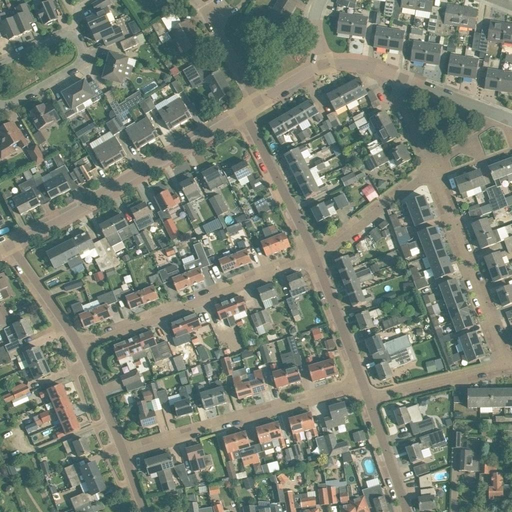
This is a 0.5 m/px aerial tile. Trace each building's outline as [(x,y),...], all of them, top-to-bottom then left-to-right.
[(57,19),(52,6),(54,6),(51,0),(42,0),(45,4),(35,9),(40,19),(42,19),(45,25),(46,25),(48,25),(52,24),(53,22),(57,19)] [(88,26),(90,32),(110,23),(106,15),(111,13),(108,6),(112,4),(109,0),(100,0),(92,5),(97,12),(98,13),(93,16),(93,17),(87,20),(89,25),(88,26)] [(295,7),(284,0),(279,0),(268,19),(281,27),(288,16),(289,16),(295,7)] [(346,7),(348,8),(350,2),(343,0),(337,0),(336,4),(346,7)] [(401,8),(416,11),(417,0),(402,0),(402,3),(394,2),(392,18),(393,19),(398,21),(399,15),(400,15),(401,8)] [(417,0),(416,11),(431,13),(433,0),(417,0)] [(394,2),(387,1),(384,16),(392,18),(394,2)] [(33,17),(27,4),(16,9),(19,16),(13,18),(21,36),(32,31),(27,19),(33,17)] [(448,6),(445,19),(445,24),(460,26),(461,20),(462,13),(462,8),(448,6)] [(462,8),(462,13),(461,20),(460,26),(475,29),(478,10),(462,8)] [(0,15),(0,31),(5,30),(10,41),(21,36),(13,18),(8,21),(4,14),(0,15)] [(338,33),(351,35),(354,16),(340,14),(337,34),(338,34),(338,33)] [(381,15),(374,14),(373,25),(380,26),(381,15)] [(354,16),(351,35),(365,37),(365,38),(368,18),(354,16)] [(436,29),(438,18),(431,17),(429,28),(428,32),(435,35),(436,30),(436,29)] [(152,25),(152,26),(143,31),(145,35),(154,29),(159,38),(170,31),(163,19),(152,25)] [(135,20),(128,24),(134,34),(141,30),(135,20)] [(172,30),(185,53),(200,44),(188,21),(172,30)] [(479,51),(484,53),(486,54),(488,40),(503,43),(504,36),(506,25),(491,22),(488,39),(481,37),(479,51)] [(114,31),(110,23),(90,32),(93,38),(95,37),(97,42),(103,39),(104,41),(108,39),(111,45),(125,38),(120,28),(114,31)] [(504,36),(503,43),(511,44),(511,25),(506,25),(504,36)] [(375,47),(388,49),(391,29),(377,27),(374,47),(375,47)] [(391,29),(388,49),(401,51),(401,52),(402,52),(405,32),(391,29)] [(474,34),(472,49),(479,51),(481,37),(481,35),(474,34)] [(124,51),(137,46),(133,37),(120,43),(124,51)] [(428,44),(414,41),(411,61),(412,62),(412,61),(425,63),(426,58),(428,44)] [(454,44),(448,43),(448,46),(447,52),(455,53),(456,47),(454,46),(454,44)] [(428,44),(426,58),(425,63),(438,65),(438,66),(439,66),(442,46),(428,44)] [(110,54),(107,66),(131,73),(133,67),(127,66),(129,59),(110,54)] [(465,58),(451,55),(447,75),(448,75),(462,77),(465,58)] [(465,58),(462,77),(475,79),(476,80),(479,60),(465,58)] [(201,77),(193,65),(183,71),(190,83),(200,77),(201,77)] [(131,73),(107,66),(103,79),(113,81),(112,86),(120,88),(121,84),(122,84),(124,77),(130,79),(131,73)] [(179,73),(176,67),(170,72),(173,77),(179,73)] [(499,91),(500,86),(502,72),(488,69),(485,89),(499,91)] [(209,73),(203,76),(218,101),(227,95),(228,96),(230,95),(229,94),(232,92),(220,71),(211,77),(209,73)] [(500,86),(499,91),(511,93),(511,73),(502,72),(500,86)] [(170,84),(172,77),(166,75),(164,82),(170,84)] [(357,100),(367,95),(367,94),(359,79),(348,84),(357,100)] [(73,85),(76,91),(84,104),(91,100),(95,103),(105,97),(104,95),(98,84),(92,87),(91,85),(89,87),(85,81),(82,83),(81,82),(73,85)] [(183,91),(180,86),(177,81),(172,84),(175,89),(178,94),(183,91)] [(338,90),(346,106),(357,100),(348,84),(338,90)] [(84,104),(76,91),(73,85),(66,91),(63,94),(66,100),(64,101),(65,103),(60,106),(67,119),(77,113),(76,109),(84,104)] [(336,112),(346,106),(338,90),(327,96),(336,112)] [(121,109),(111,91),(104,95),(105,97),(113,110),(116,116),(117,117),(119,116),(123,114),(124,113),(121,109)] [(150,98),(145,101),(151,111),(156,108),(153,102),(150,98)] [(169,105),(181,124),(192,117),(180,98),(169,105)] [(311,100),(301,106),(308,119),(315,115),(319,123),(323,120),(311,100)] [(371,104),(371,105),(372,107),(374,109),(381,106),(380,105),(378,101),(378,100),(371,104)] [(124,113),(129,110),(131,109),(130,108),(128,105),(127,103),(127,102),(126,101),(119,105),(124,113)] [(146,115),(151,111),(145,101),(139,104),(146,115)] [(30,115),(39,131),(48,125),(49,127),(61,120),(51,103),(44,106),(43,105),(31,112),(32,114),(30,115)] [(181,124),(169,105),(158,112),(169,131),(181,124)] [(290,112),(298,125),(308,119),(301,106),(290,112)] [(279,119),(282,123),(287,132),(298,125),(290,112),(279,119)] [(371,136),(377,132),(387,127),(392,125),(385,112),(368,122),(365,117),(363,118),(355,123),(354,123),(360,134),(368,130),(371,136)] [(336,119),(333,113),(327,115),(329,120),(330,122),(336,119)] [(353,118),(355,123),(363,118),(360,114),(353,118)] [(120,133),(126,129),(118,117),(112,120),(120,133)] [(148,118),(137,124),(148,143),(159,137),(148,118)] [(287,132),(282,123),(279,119),(269,125),(277,138),(281,145),(286,142),(282,135),(287,132)] [(106,124),(109,129),(114,136),(120,133),(112,120),(106,124)] [(330,122),(329,120),(322,123),(324,125),(326,130),(326,131),(332,128),(330,122)] [(0,147),(0,155),(2,159),(11,153),(8,149),(19,142),(22,149),(28,145),(20,131),(18,132),(12,123),(0,130),(0,135),(1,137),(0,137),(0,139),(3,146),(0,147)] [(148,143),(137,124),(126,131),(137,150),(148,143)] [(392,125),(387,127),(377,132),(380,138),(367,145),(372,156),(383,150),(381,146),(398,137),(392,125)] [(39,145),(47,141),(41,130),(34,134),(39,145)] [(302,133),(306,140),(311,137),(307,131),(306,130),(302,133)] [(302,142),(306,140),(302,133),(298,135),(302,142)] [(86,135),(80,138),(83,144),(89,141),(86,135)] [(115,137),(114,138),(104,144),(116,163),(127,156),(115,137)] [(336,142),(334,138),(331,139),(327,141),(329,146),(336,142)] [(104,144),(93,150),(104,169),(116,163),(104,144)] [(285,155),(290,167),(304,160),(301,153),(308,149),(306,145),(299,149),(299,148),(285,155)] [(36,166),(45,161),(37,146),(28,151),(36,166)] [(383,150),(372,156),(373,157),(365,161),(371,172),(379,168),(378,167),(394,159),(398,167),(411,160),(403,146),(386,155),(383,150)] [(48,150),(43,153),(46,159),(51,156),(48,150)] [(511,158),(502,163),(509,182),(511,181),(511,158)] [(93,177),(92,174),(90,172),(92,171),(90,168),(88,165),(86,166),(83,160),(83,159),(74,164),(78,170),(70,175),(72,177),(75,182),(76,181),(79,185),(84,182),(85,184),(89,182),(87,180),(93,177)] [(295,177),(309,170),(304,160),(290,167),(295,177)] [(247,177),(250,183),(255,181),(252,174),(253,174),(246,161),(232,169),(235,174),(227,178),(230,184),(238,180),(238,181),(247,177)] [(301,188),(320,179),(317,173),(330,166),(328,161),(324,163),(317,167),(309,170),(295,177),(301,188)] [(502,186),(501,183),(507,180),(509,182),(502,163),(489,168),(494,181),(497,188),(502,186)] [(349,165),(338,170),(341,177),(352,172),(349,165)] [(70,175),(65,166),(59,169),(51,173),(53,179),(61,195),(71,190),(66,180),(68,179),(72,177),(70,175)] [(217,188),(218,189),(224,186),(220,179),(223,177),(217,166),(202,174),(211,191),(217,188)] [(483,192),(487,191),(485,185),(480,171),(468,175),(473,190),(481,187),(483,192)] [(51,173),(42,178),(35,181),(34,178),(41,193),(45,190),(50,200),(61,195),(53,179),(51,173)] [(341,179),(345,187),(358,181),(354,173),(341,179)] [(364,173),(356,177),(358,181),(366,176),(364,173)] [(463,200),(468,198),(466,193),(473,190),(468,175),(456,180),(461,194),(463,200)] [(23,193),(22,194),(31,210),(41,205),(36,195),(41,193),(34,178),(19,186),(23,193)] [(181,185),(183,189),(186,196),(190,203),(196,200),(202,197),(198,190),(193,179),(181,185)] [(306,199),(311,197),(320,192),(327,188),(325,184),(323,185),(320,179),(301,188),(306,199)] [(371,185),(362,191),(370,203),(379,197),(371,185)] [(9,191),(4,194),(6,199),(12,196),(9,191)] [(155,198),(157,202),(162,212),(176,206),(175,205),(181,203),(177,195),(171,198),(168,191),(155,198)] [(22,194),(12,199),(21,216),(31,210),(22,194)] [(209,201),(218,217),(228,212),(219,195),(209,201)] [(501,210),(508,207),(505,200),(503,195),(496,198),(501,210)] [(318,223),(323,220),(337,213),(336,211),(343,208),(337,197),(330,200),(330,201),(324,204),(312,210),(318,223)] [(407,203),(411,215),(429,208),(424,197),(407,203)] [(264,198),(253,203),(257,210),(267,204),(264,198)] [(496,198),(489,201),(493,212),(501,210),(496,198)] [(131,210),(134,214),(136,219),(134,220),(139,231),(154,223),(150,215),(151,214),(145,203),(131,210)] [(198,219),(191,204),(184,208),(191,222),(198,219)] [(267,204),(257,210),(260,216),(271,210),(267,204)] [(507,216),(507,215),(511,214),(508,207),(501,210),(493,212),(493,213),(495,220),(507,216)] [(429,208),(411,215),(416,227),(433,220),(429,208)] [(480,208),(469,213),(471,220),(483,216),(481,211),(480,208)] [(230,217),(233,224),(244,220),(241,213),(230,217)] [(111,220),(113,225),(117,232),(122,242),(133,236),(144,257),(149,254),(148,252),(149,252),(140,234),(134,223),(128,226),(122,215),(111,220)] [(492,218),(487,220),(487,219),(473,225),(477,237),(492,232),(489,225),(494,223),(492,218)] [(217,219),(210,223),(215,231),(222,227),(217,219)] [(106,238),(112,247),(122,242),(117,232),(113,225),(111,220),(100,226),(106,238)] [(180,236),(172,220),(165,223),(175,244),(180,242),(178,238),(180,236)] [(386,220),(379,226),(382,230),(389,225),(386,220)] [(398,220),(392,222),(394,229),(401,226),(398,220)] [(253,227),(251,221),(245,223),(248,230),(253,227)] [(240,223),(233,226),(236,233),(243,230),(240,223)] [(273,238),(279,252),(291,247),(285,234),(279,236),(277,230),(276,230),(274,226),(269,227),(273,238)] [(505,226),(498,229),(502,239),(509,237),(505,226)] [(279,252),(273,238),(269,227),(262,230),(266,241),(261,243),(267,257),(279,252)] [(418,234),(421,240),(416,242),(418,247),(440,239),(436,227),(418,234)] [(408,234),(406,228),(395,231),(397,238),(408,234)] [(369,233),(372,237),(377,243),(382,239),(375,229),(369,233)] [(388,230),(381,232),(384,238),(390,236),(391,236),(388,230)] [(145,231),(140,234),(149,252),(155,249),(152,243),(145,231)] [(218,233),(220,239),(226,237),(224,231),(218,233)] [(492,232),(477,237),(482,249),(496,244),(501,242),(497,231),(492,233),(492,232)] [(83,255),(84,258),(89,256),(94,258),(99,256),(96,248),(88,233),(72,240),(80,256),(83,255)] [(407,242),(411,241),(408,234),(397,238),(403,253),(410,250),(407,242)] [(425,251),(427,257),(440,252),(444,250),(440,239),(418,247),(420,253),(425,251)] [(84,263),(82,259),(84,258),(83,255),(80,256),(72,240),(47,253),(55,269),(68,262),(71,270),(84,263)] [(246,247),(243,241),(237,244),(240,250),(246,247)] [(203,268),(210,265),(208,260),(204,250),(201,243),(200,243),(195,245),(193,246),(199,260),(196,261),(199,269),(201,269),(203,268)] [(176,254),(173,247),(166,250),(168,257),(176,254)] [(211,248),(204,250),(207,258),(214,255),(211,248)] [(233,255),(236,263),(238,268),(252,262),(247,250),(233,255)] [(413,257),(410,250),(403,253),(406,260),(413,257)] [(444,250),(440,252),(427,257),(431,268),(449,262),(444,250)] [(121,263),(115,251),(107,255),(114,267),(121,264),(121,263)] [(485,258),(490,270),(504,265),(502,258),(507,256),(505,251),(500,253),(485,258)] [(336,261),(340,273),(353,268),(350,261),(357,259),(355,254),(348,257),(348,256),(336,261)] [(101,272),(106,270),(114,267),(107,255),(95,261),(101,272)] [(238,268),(236,263),(233,255),(219,261),(224,273),(238,268)] [(431,268),(436,280),(453,273),(449,262),(431,268)] [(378,264),(370,267),(372,274),(380,271),(378,264)] [(494,283),(499,281),(509,277),(511,275),(511,269),(507,272),(504,265),(490,270),(494,283)] [(411,276),(418,273),(416,267),(409,270),(411,276)] [(117,274),(115,268),(106,271),(108,277),(117,274)] [(353,268),(340,273),(344,284),(349,282),(372,274),(370,268),(355,274),(353,268)] [(186,274),(189,281),(191,286),(205,281),(201,269),(199,269),(190,272),(186,274)] [(186,274),(180,276),(178,271),(168,275),(166,270),(159,272),(160,274),(164,284),(173,280),(177,292),(191,286),(189,281),(186,274)] [(104,280),(102,272),(94,275),(96,282),(104,280)] [(306,286),(301,273),(287,279),(292,290),(290,291),(292,297),(301,294),(308,291),(305,286),(306,286)] [(411,276),(414,281),(421,279),(418,273),(411,276)] [(0,292),(3,299),(12,295),(3,274),(0,274),(0,292)] [(157,286),(164,284),(160,274),(149,277),(152,284),(156,283),(157,286)] [(372,274),(349,282),(344,284),(349,296),(361,291),(359,285),(374,279),(372,274)] [(67,291),(83,286),(80,279),(65,285),(67,291)] [(440,286),(444,298),(460,292),(456,281),(440,286)] [(404,292),(414,291),(414,284),(404,284),(404,292)] [(258,290),(263,303),(270,300),(273,307),(279,305),(276,297),(277,297),(272,285),(258,290)] [(511,285),(507,288),(497,291),(503,307),(511,303),(511,285)] [(159,299),(154,286),(153,287),(140,292),(145,304),(159,299)] [(145,304),(140,292),(135,294),(133,289),(123,293),(122,288),(113,292),(117,302),(126,299),(131,310),(145,304)] [(353,307),(358,305),(366,302),(372,300),(371,295),(364,297),(361,291),(349,296),(353,307)] [(112,317),(110,312),(108,306),(117,302),(113,292),(98,298),(102,307),(93,310),(98,323),(112,317)] [(449,309),(464,303),(460,292),(444,298),(449,309)] [(397,298),(395,293),(382,297),(384,303),(397,298)] [(228,302),(234,316),(247,311),(241,297),(228,302)] [(293,298),(292,298),(287,300),(293,317),(299,315),(293,298)] [(98,323),(93,310),(85,314),(80,302),(71,306),(76,318),(80,317),(84,328),(98,323)] [(215,307),(221,321),(229,318),(233,328),(235,332),(240,331),(236,321),(234,316),(228,302),(215,307)] [(453,320),(464,316),(469,314),(464,303),(449,309),(453,320)] [(432,306),(427,308),(430,316),(435,315),(432,306)] [(417,307),(411,312),(416,318),(422,312),(417,307)] [(265,310),(257,313),(265,331),(272,329),(265,310)] [(362,331),(373,327),(371,319),(378,316),(376,310),(368,313),(368,312),(357,316),(362,331)] [(266,333),(265,331),(257,313),(252,315),(259,336),(266,333)] [(183,319),(185,324),(189,333),(202,328),(197,314),(183,319)] [(469,314),(464,316),(453,320),(457,332),(473,326),(469,314)] [(410,315),(399,319),(401,323),(412,319),(410,315)] [(386,331),(401,325),(399,317),(383,323),(386,331)] [(439,325),(436,317),(431,319),(434,327),(439,325)] [(19,341),(19,340),(32,334),(26,319),(3,330),(7,337),(10,344),(18,340),(19,341)] [(171,324),(172,329),(176,338),(189,333),(185,324),(183,319),(171,324)] [(225,337),(219,322),(211,325),(218,340),(225,337)] [(218,340),(211,325),(204,327),(210,343),(218,340)] [(443,336),(440,328),(435,330),(438,338),(443,336)] [(315,341),(322,338),(319,329),(312,332),(315,341)] [(152,354),(153,358),(155,363),(162,361),(156,346),(158,346),(152,332),(139,337),(147,356),(152,354)] [(460,339),(464,351),(480,345),(476,333),(460,339)] [(297,348),(294,336),(288,338),(291,349),(297,348)] [(126,342),(136,366),(141,364),(139,359),(147,356),(139,337),(126,342)] [(372,356),(376,354),(387,350),(389,355),(398,352),(394,340),(382,345),(379,337),(366,342),(372,356)] [(255,349),(256,340),(247,338),(245,346),(247,351),(255,349)] [(336,348),(333,339),(324,342),(327,351),(336,348)] [(10,344),(0,347),(0,356),(8,353),(7,353),(21,347),(19,341),(18,340),(10,344)] [(137,368),(136,366),(126,342),(113,347),(120,365),(127,362),(130,371),(137,368)] [(199,354),(200,356),(207,353),(206,351),(204,345),(197,348),(199,354)] [(266,345),(260,346),(265,363),(271,361),(266,345)] [(480,345),(464,351),(469,362),(484,356),(480,345)] [(16,357),(19,363),(22,370),(44,360),(38,347),(23,354),(16,357)] [(451,356),(448,348),(443,350),(446,358),(451,356)] [(399,367),(409,363),(403,350),(399,352),(398,352),(389,355),(391,362),(390,363),(388,364),(387,363),(376,367),(381,381),(392,377),(390,370),(392,369),(399,367)] [(324,374),(325,379),(338,375),(331,352),(326,354),(328,362),(321,364),(324,374)] [(8,353),(0,356),(0,364),(10,360),(8,353)] [(449,367),(454,365),(453,363),(462,360),(460,353),(451,356),(446,358),(449,367)] [(181,355),(173,358),(178,372),(186,369),(181,355)] [(229,357),(221,359),(226,377),(234,374),(229,357)] [(302,381),(300,376),(295,358),(283,362),(285,370),(289,385),(302,381)] [(325,379),(324,374),(321,364),(314,366),(311,358),(306,359),(313,382),(325,379)] [(44,360),(22,370),(28,383),(34,380),(34,381),(50,374),(44,360)] [(434,362),(434,360),(425,363),(429,373),(442,369),(440,361),(434,362)] [(211,364),(204,366),(204,367),(205,371),(206,373),(213,370),(211,364)] [(275,364),(270,366),(277,389),(289,385),(285,370),(278,372),(275,364)] [(141,380),(137,370),(120,377),(124,387),(125,386),(141,380)] [(256,381),(249,383),(253,395),(267,391),(261,370),(254,373),(256,381)] [(185,372),(179,373),(182,383),(188,382),(185,372)] [(253,395),(249,383),(247,375),(233,379),(239,400),(253,395)] [(144,387),(141,380),(125,386),(128,393),(144,387)] [(227,403),(223,388),(220,380),(216,381),(218,389),(212,391),(216,406),(227,403)] [(155,383),(148,385),(152,400),(159,398),(157,392),(155,383)] [(60,384),(56,386),(47,390),(47,391),(39,394),(41,398),(49,395),(51,402),(65,396),(60,384)] [(201,394),(200,394),(205,410),(216,406),(212,391),(206,393),(203,385),(198,387),(201,394)] [(189,400),(187,392),(185,386),(181,387),(179,390),(180,394),(183,402),(175,404),(178,417),(193,413),(190,400),(189,400)] [(27,387),(12,393),(15,399),(25,395),(29,393),(27,387)] [(157,392),(159,398),(161,404),(169,402),(166,390),(157,392)] [(468,390),(468,395),(468,408),(480,408),(480,390),(468,390)] [(492,390),(480,390),(480,408),(492,407),(492,390)] [(504,407),(504,395),(504,390),(492,390),(492,407),(504,407)] [(5,404),(5,403),(15,399),(12,393),(12,392),(2,397),(5,404)] [(28,401),(25,395),(15,399),(6,403),(8,409),(14,406),(14,407),(28,401)] [(125,402),(123,395),(117,397),(119,404),(125,402)] [(51,402),(56,413),(70,407),(65,396),(51,402)] [(143,428),(148,426),(158,423),(154,412),(149,413),(146,402),(138,404),(141,416),(140,416),(143,428)] [(345,425),(343,416),(348,415),(344,403),(330,408),(333,417),(325,420),(327,430),(345,425)] [(399,427),(410,423),(414,435),(436,428),(432,418),(423,421),(418,405),(406,409),(406,408),(394,412),(399,427)] [(56,413),(61,424),(75,418),(70,407),(56,413)] [(46,412),(39,415),(41,420),(48,416),(46,412)] [(302,421),(305,432),(311,430),(313,438),(318,436),(315,429),(316,428),(311,413),(300,416),(302,421)] [(41,420),(43,424),(50,421),(48,416),(41,420)] [(305,432),(302,421),(300,416),(289,420),(293,435),(294,435),(296,443),(300,441),(298,434),(305,432)] [(66,435),(79,429),(75,418),(61,424),(64,431),(56,434),(58,438),(66,435)] [(35,422),(26,426),(28,432),(38,428),(37,427),(35,422)] [(268,426),(272,441),(278,439),(280,447),(285,446),(283,438),(279,423),(268,426)] [(263,452),(268,451),(274,449),(272,441),(268,426),(256,429),(261,445),(261,444),(263,452)] [(358,448),(368,445),(364,430),(354,433),(358,448)] [(414,446),(407,449),(412,463),(424,459),(421,451),(432,447),(432,449),(446,444),(441,430),(419,438),(421,444),(414,446)] [(246,432),(235,435),(239,451),(246,449),(248,456),(252,455),(250,447),(246,432)] [(452,448),(461,448),(461,433),(452,433),(452,448)] [(224,439),(228,454),(230,461),(241,458),(239,451),(235,435),(224,439)] [(334,435),(325,438),(330,457),(349,452),(347,442),(337,445),(334,435)] [(315,439),(318,447),(326,444),(324,437),(315,439)] [(75,450),(78,457),(89,452),(83,439),(73,443),(72,439),(62,443),(67,454),(75,450)] [(459,471),(478,472),(480,472),(480,461),(478,461),(479,441),(468,440),(467,451),(459,451),(459,471)] [(187,449),(190,461),(192,460),(196,473),(207,469),(203,457),(205,457),(201,445),(187,449)] [(292,446),(295,460),(297,466),(303,465),(301,458),(302,458),(298,445),(292,446)] [(292,466),(296,465),(291,448),(286,449),(289,461),(290,460),(292,466)] [(170,454),(161,457),(165,470),(158,472),(161,482),(166,481),(167,482),(169,482),(172,481),(169,469),(174,468),(173,464),(177,463),(175,456),(171,457),(171,454),(170,454)] [(144,471),(148,470),(149,475),(158,472),(165,470),(161,457),(146,461),(145,461),(147,465),(143,466),(143,465),(142,465),(144,471)] [(325,459),(328,468),(334,466),(331,457),(330,457),(325,459)] [(44,476),(51,473),(46,461),(39,464),(44,476)] [(495,462),(480,461),(480,472),(481,472),(481,473),(495,473),(495,462)] [(72,488),(84,482),(99,476),(93,462),(80,468),(78,463),(64,469),(72,488)] [(11,474),(21,470),(18,463),(8,467),(11,474)] [(426,473),(430,472),(427,463),(423,465),(413,468),(416,476),(426,473)] [(233,464),(226,466),(231,481),(234,479),(237,479),(236,475),(233,464)] [(254,465),(256,474),(262,472),(260,464),(254,465)] [(264,475),(270,473),(268,464),(262,466),(264,475)] [(280,476),(277,478),(283,485),(289,481),(287,478),(284,474),(283,473),(280,476)] [(188,479),(191,487),(199,486),(196,474),(188,476),(188,479)] [(420,488),(432,486),(430,474),(425,476),(419,478),(420,488)] [(492,486),(489,486),(489,500),(503,500),(503,496),(511,496),(511,485),(503,486),(503,474),(492,474),(492,486)] [(99,476),(84,482),(88,491),(70,499),(74,507),(71,507),(68,499),(55,504),(58,511),(64,511),(65,511),(74,509),(89,502),(90,504),(103,498),(101,492),(105,490),(99,476)] [(255,488),(252,477),(243,480),(246,490),(255,488)] [(186,488),(191,487),(188,479),(181,481),(186,488)] [(164,492),(174,489),(172,481),(169,482),(167,482),(166,481),(161,482),(164,492)] [(272,486),(275,503),(277,503),(286,501),(284,493),(283,490),(279,490),(278,484),(277,485),(272,485),(272,486)] [(329,505),(327,489),(326,484),(319,485),(321,506),(329,505)] [(51,494),(57,493),(54,485),(49,487),(51,494)] [(369,509),(375,507),(376,511),(389,511),(385,497),(384,497),(380,485),(362,491),(364,496),(369,509)] [(369,511),(369,509),(364,496),(360,498),(359,496),(352,497),(351,486),(347,487),(350,511),(369,511)] [(350,511),(347,487),(340,488),(335,489),(337,502),(342,501),(342,507),(340,507),(341,511),(350,511)] [(335,489),(335,488),(327,489),(329,505),(337,504),(337,502),(335,489)] [(434,489),(428,489),(421,490),(422,498),(419,499),(420,511),(436,509),(434,497),(435,497),(434,489)] [(309,511),(308,499),(308,494),(300,495),(293,496),(292,492),(284,493),(286,501),(287,511),(295,511),(295,509),(302,508),(303,511),(301,511),(309,511)] [(189,511),(199,511),(198,502),(197,502),(196,494),(188,495),(189,505),(189,511)] [(315,498),(308,499),(309,511),(318,511),(318,510),(317,510),(315,498)] [(89,502),(74,509),(75,511),(92,511),(91,507),(90,504),(89,502)] [(91,507),(92,511),(96,511),(104,509),(101,502),(91,507)]
